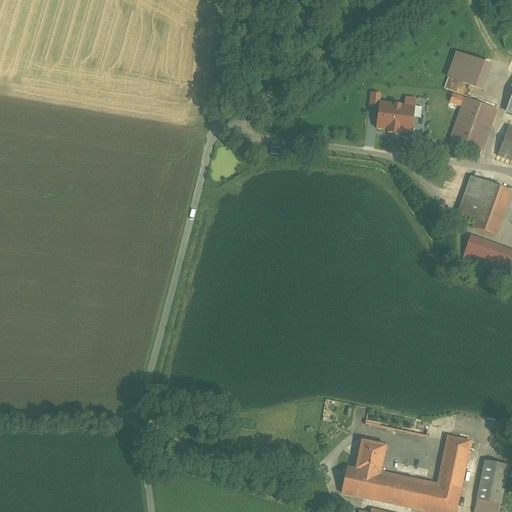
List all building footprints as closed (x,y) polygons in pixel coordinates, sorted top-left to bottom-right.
[(491,66),(455,53),(446,78),(482,91),(491,66)] [(380,94),(370,93),(368,108),(378,109),(379,104),(380,94)] [(497,110),(466,99),(451,139),(482,151),(497,110)] [(414,108),(379,104),(378,109),(376,131),(411,135),(414,108)] [(511,128),(508,127),(498,156),(511,161),(511,128)] [(511,192),(473,178),(459,215),(476,221),(474,228),(496,237),(511,192)] [(511,271),(511,258),(469,243),(464,255),(511,272),(511,271)] [(511,272),(464,255),(462,261),(510,278),(511,272)] [(433,411),(371,398),(369,409),(431,422),(433,411)] [(431,422),(369,409),(366,425),(427,438),(431,422)] [(456,511),(471,442),(449,437),(439,485),(421,482),(416,504),(377,496),(376,501),(426,511),(456,511)] [(387,446),(362,441),(356,469),(381,475),(381,474),(387,446)] [(499,511),(509,466),(485,461),(474,511),(499,511)] [(421,482),(381,474),(381,475),(356,469),(349,468),(343,494),(376,501),(377,496),(416,504),(421,482)]
